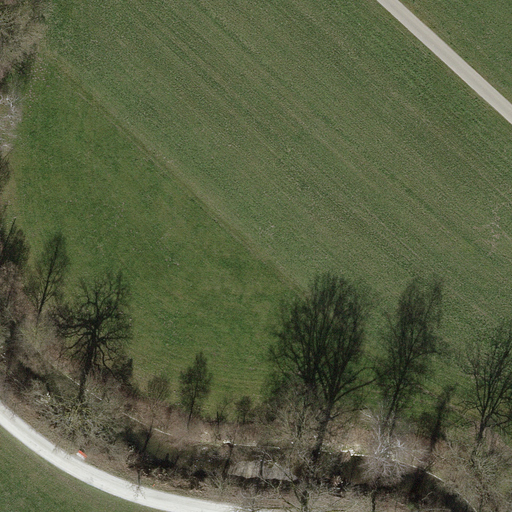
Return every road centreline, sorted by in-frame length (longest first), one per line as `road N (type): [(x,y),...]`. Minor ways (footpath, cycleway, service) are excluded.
road 1 (track): [(230,511),(85,473),(0,413)]
road 2 (track): [(511,111),(388,0)]
